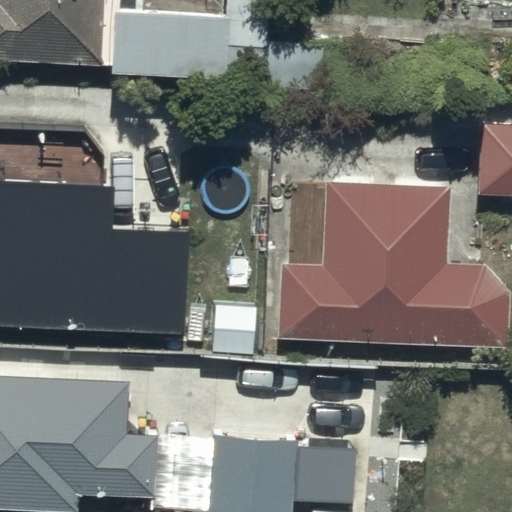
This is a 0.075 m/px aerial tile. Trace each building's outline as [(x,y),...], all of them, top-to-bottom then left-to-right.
[(0,0),(0,52),(104,58),(107,0),(0,0)] [(228,7),(111,0),(108,62),(224,68),(228,7)] [(511,184),(511,114),(488,113),(484,184),(511,184)] [(456,175),(327,169),(323,253),(278,251),(275,330),(509,340),(511,287),(485,259),(452,257),(456,175)] [(113,189),(0,182),(0,326),(182,336),(188,232),(111,228),(113,189)] [(137,383),(0,376),(0,493),(156,501),(159,428),(135,427),(137,383)] [(294,511),(301,436),(212,428),(205,511),(213,511),(294,511)]
